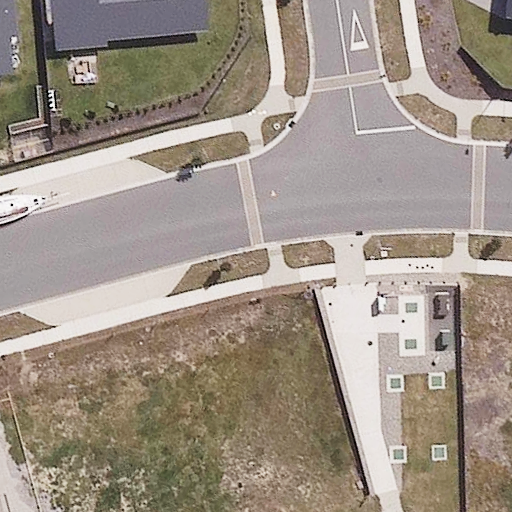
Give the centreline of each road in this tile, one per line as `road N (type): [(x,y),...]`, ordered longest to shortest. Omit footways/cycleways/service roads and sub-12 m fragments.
road 1 (residential): [(366,182),(225,207),(0,264)]
road 2 (residential): [(338,0),(366,182)]
road 3 (residential): [(511,190),(366,182)]
